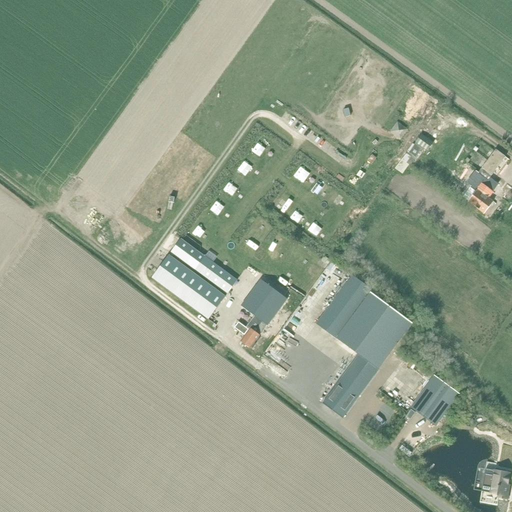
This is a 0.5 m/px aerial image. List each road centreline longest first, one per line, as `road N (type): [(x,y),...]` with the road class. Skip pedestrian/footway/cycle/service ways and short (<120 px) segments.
road 1 (track): [(282,125),(251,117),(143,269),(146,283),(222,341)]
road 2 (unclassified): [(446,511),(222,341)]
